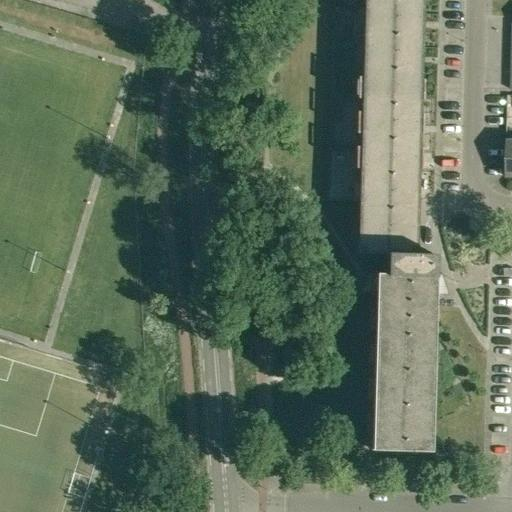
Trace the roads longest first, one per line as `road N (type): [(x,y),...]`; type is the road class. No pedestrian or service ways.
road 1 (tertiary): [(227,504),(207,374),(193,137),(201,64),(224,0)]
road 2 (residential): [(510,511),(227,504)]
road 3 (residential): [(511,207),(476,206),(480,0)]
